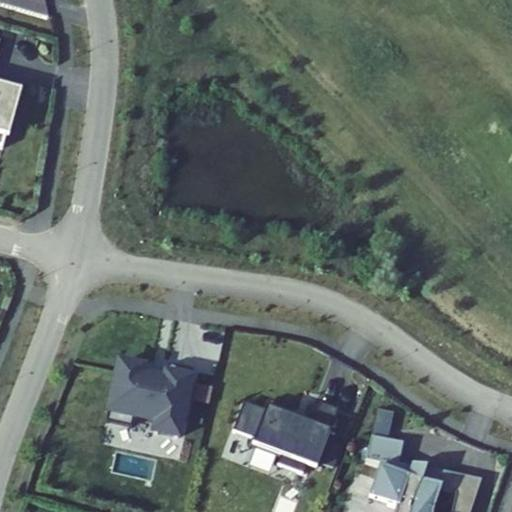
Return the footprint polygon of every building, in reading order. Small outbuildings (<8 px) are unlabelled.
[(0,31),(4,0),(0,0),(0,98),(23,101),(30,45),(0,41),(0,31)] [(149,369),(123,363),(110,422),(136,428),(138,418),(160,423),(157,433),(182,439),(197,371),(172,365),(169,381),(147,376),(149,369)] [(319,471),(340,414),(321,407),(312,431),(294,425),(298,415),(270,405),(266,414),(245,406),(234,436),(256,443),(253,450),(282,460),(279,469),(304,478),(308,467),(319,471)] [(150,453),(179,461),(184,444),(154,436),(150,453)] [(402,445),(370,438),(365,461),(379,464),(368,500),(396,509),(395,511),(432,511),(440,490),(421,483),(424,472),(398,466),(402,445)] [(425,471),(424,472),(421,483),(440,490),(455,495),(451,511),(470,511),(480,483),(425,471)]
